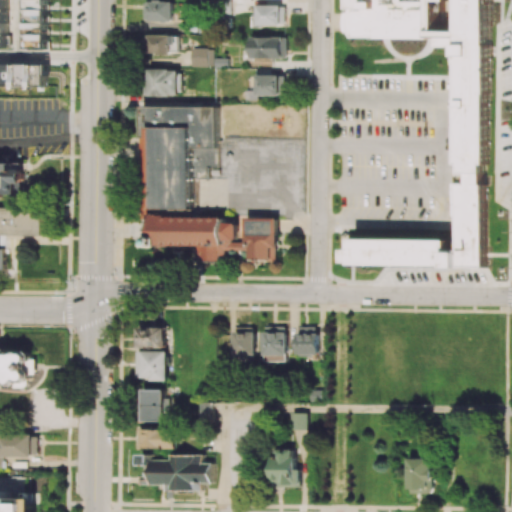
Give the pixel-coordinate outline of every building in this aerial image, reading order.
[(9,0),(0,0),(0,48),(9,48),(9,0)] [(173,1),(145,0),(144,20),(173,21),(173,1)] [(486,267),(488,163),(490,163),(492,0),(463,0),(463,31),(440,30),(440,1),(456,1),(455,0),(354,0),(353,37),(463,39),(461,173),(471,173),(471,185),(463,184),(462,250),(452,250),(452,240),(356,238),(356,250),(349,249),(348,264),(486,267)] [(257,26),(286,25),(286,5),(257,5),(257,26)] [(180,53),(179,34),(149,35),(150,54),(180,53)] [(288,37),(251,36),(251,58),(287,59),(288,37)] [(192,66),(214,67),(214,48),(192,48),(192,66)] [(49,65),(0,64),(0,86),(48,87),(49,65)] [(149,85),(145,85),(145,95),(180,96),(180,69),(149,69),(149,85)] [(258,96),(286,96),(285,75),(258,75),(258,96)] [(219,106),(143,106),(143,142),(151,142),(151,209),(194,209),(194,179),(211,179),(211,167),(219,167),(219,106)] [(0,197),(6,197),(6,194),(26,194),(26,163),(0,163),(0,197)] [(0,269),(9,269),(9,247),(8,247),(8,235),(46,235),(46,207),(0,207),(0,269)] [(150,245),(198,246),(197,259),(225,260),(225,249),(250,250),(250,260),(278,260),(279,219),(247,218),(247,242),(239,242),(239,223),(226,222),(226,217),(151,215),(150,245)] [(138,348),(167,347),(167,326),(138,327),(138,348)] [(235,355),(256,355),(257,327),(235,327),(235,355)] [(264,355),(288,355),(288,327),(265,327),(264,355)] [(319,355),(319,327),(298,327),(298,356),(319,355)] [(0,350),(0,380),(16,381),(16,387),(31,388),(32,374),(38,374),(39,358),(33,358),(33,351),(0,350)] [(137,379),(168,379),(169,351),(137,351),(137,379)] [(145,421),(169,421),(168,403),(165,404),(165,389),(144,389),(145,421)] [(311,401),(323,401),(323,390),(311,390),(311,401)] [(213,403),(200,402),(199,423),(212,423),(213,403)] [(308,441),(309,413),(294,412),(292,440),(308,441)] [(143,449),(178,449),(179,429),(144,429),(143,449)] [(0,467),(5,468),(5,457),(40,456),(40,435),(0,435),(0,467)] [(302,487),(302,469),(296,469),(297,450),(275,449),(274,486),(302,487)] [(204,491),(204,483),(215,483),(215,464),(194,463),(194,455),(172,454),(172,460),(153,460),(154,454),(143,454),(142,485),(167,485),(167,491),(204,491)] [(411,494),(434,493),(433,458),(410,458),(411,494)] [(0,511),(0,491),(11,491),(10,497),(20,497),(37,497),(36,511),(0,511)]
